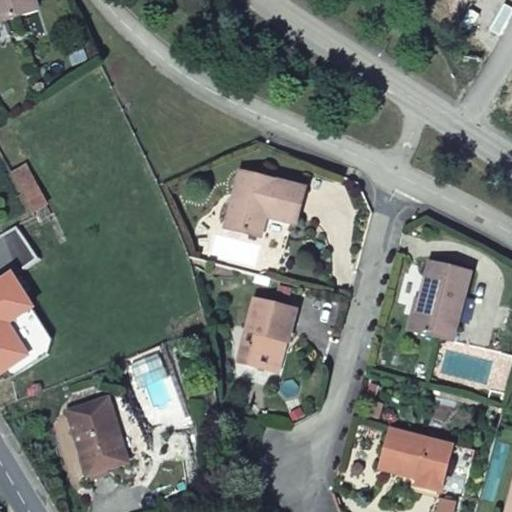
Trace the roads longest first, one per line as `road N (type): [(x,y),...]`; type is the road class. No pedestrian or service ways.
road 1 (residential): [(511,234),(217,94),(161,61),(103,0)]
road 2 (residential): [(511,162),(260,0)]
